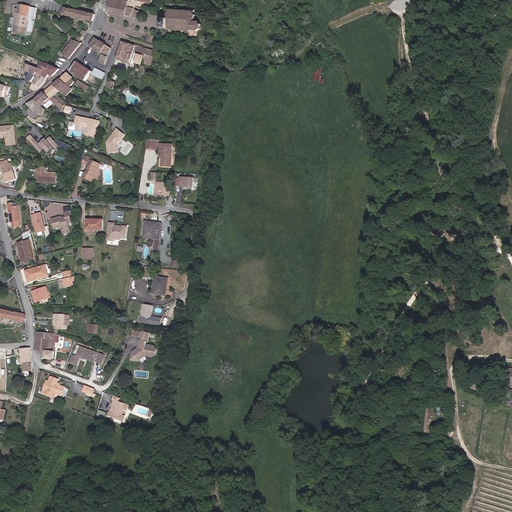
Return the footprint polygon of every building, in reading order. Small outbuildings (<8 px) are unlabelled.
[(117,14),(120,0),(109,0),(108,12),(117,14)] [(135,9),(136,6),(142,7),(142,2),(152,3),(152,0),(120,0),(117,14),(131,17),(134,18),(141,12),(135,10),(135,9)] [(28,31),(31,17),(32,18),(34,9),(30,8),(31,7),(19,5),(18,9),(16,8),(15,14),(17,14),(14,28),(27,31),(28,31)] [(95,15),(65,8),(63,15),(73,17),(73,18),(83,21),(83,20),(93,22),(95,15)] [(199,22),(195,22),(195,20),(196,19),(197,20),(197,19),(196,18),(196,16),(197,16),(197,15),(196,16),(195,14),(197,12),(196,11),(193,13),(186,12),(186,10),(185,10),(185,12),(179,12),(179,9),(178,9),(178,12),(172,11),(169,8),(168,9),(169,11),(169,19),(166,19),(166,18),(163,18),(162,29),(172,30),(172,32),(173,33),(174,29),(177,29),(177,33),(178,33),(179,29),(184,30),(183,34),(185,34),(185,30),(191,31),(191,34),(192,35),(192,36),(198,37),(199,33),(199,32),(202,30),(203,31),(203,30),(203,29),(203,26),(204,26),(204,25),(203,25),(200,22),(199,22)] [(105,65),(112,48),(95,38),(90,46),(102,54),(99,62),(105,65)] [(69,59),(82,43),(72,40),(61,53),(69,59)] [(123,42),(120,49),(127,52),(128,50),(132,52),(135,45),(123,42)] [(151,66),(156,52),(135,45),(132,52),(128,50),(127,52),(120,49),(117,58),(130,63),(130,64),(131,65),(131,66),(132,66),(133,66),(133,65),(134,65),(134,62),(141,64),(142,63),(151,66)] [(52,77),(59,69),(51,65),(41,62),(39,69),(40,69),(41,68),(49,74),(52,77)] [(77,62),(71,71),(86,81),(92,72),(77,62)] [(47,78),(49,74),(41,68),(40,69),(39,69),(29,65),(28,64),(25,71),(35,75),(37,72),(47,78)] [(316,65),(315,80),(322,81),(323,66),(316,65)] [(103,79),(106,74),(95,68),(92,74),(103,79)] [(45,83),(47,78),(37,72),(35,75),(34,76),(36,78),(33,83),(40,88),(45,83)] [(67,73),(61,79),(70,87),(75,82),(72,79),(73,78),(67,73)] [(73,89),(70,87),(61,79),(53,85),(60,91),(67,96),(73,89)] [(87,93),(90,88),(78,80),(75,85),(87,93)] [(113,90),(115,83),(108,80),(106,86),(113,90)] [(8,95),(10,88),(1,85),(0,89),(0,96),(4,97),(5,94),(8,95)] [(54,96),(58,93),(60,91),(53,85),(44,92),(50,99),(54,96)] [(42,106),(50,99),(44,92),(36,100),(27,104),(31,108),(37,115),(42,116),(46,110),(42,106)] [(66,103),(58,96),(56,98),(56,99),(65,106),(66,103)] [(37,115),(31,108),(27,112),(34,119),(37,115)] [(96,137),(99,122),(85,118),(83,119),(82,119),(81,118),(77,117),(75,125),(77,125),(83,126),(88,127),(86,135),(96,137)] [(16,145),(14,126),(0,127),(0,134),(3,134),(8,134),(9,145),(16,145)] [(117,145),(125,135),(118,129),(107,142),(109,153),(118,152),(117,145)] [(56,150),(60,146),(51,137),(47,141),(45,139),(40,145),(34,139),(30,143),(41,153),(45,149),(49,153),(54,147),(56,150)] [(154,149),(156,141),(148,140),(147,148),(154,149)] [(172,167),(173,145),(164,144),(163,148),(162,148),(162,158),(162,166),(172,167)] [(96,177),(99,170),(98,169),(100,164),(93,161),(91,160),(92,158),(86,156),(83,163),(89,166),(86,173),(85,172),(83,178),(91,181),(93,176),(95,177),(96,177)] [(16,179),(12,163),(9,164),(8,161),(1,163),(4,172),(6,171),(6,172),(4,173),(6,181),(16,179)] [(56,184),(57,173),(47,172),(47,168),(37,167),(36,173),(39,173),(39,178),(38,182),(47,183),(56,184)] [(194,188),(194,178),(180,177),(180,187),(194,188)] [(169,196),(170,184),(158,183),(157,195),(169,196)] [(21,226),(18,206),(14,207),(13,203),(8,204),(11,222),(13,222),(14,227),(21,226)] [(46,230),(41,213),(32,216),(37,233),(46,230)] [(71,233),(69,223),(72,222),(70,213),(65,214),(66,217),(63,218),(60,219),(59,217),(52,219),(55,230),(62,228),(63,235),(71,233)] [(103,230),(104,220),(87,219),(87,230),(95,230),(103,230)] [(159,247),(162,223),(145,221),(143,238),(156,240),(155,246),(159,247)] [(126,239),(128,226),(123,226),(123,227),(114,225),(114,223),(109,223),(108,236),(113,237),(115,239),(119,239),(121,238),(126,239)] [(34,259),(29,240),(18,243),(20,249),(21,248),(25,261),(34,259)] [(181,268),(183,258),(174,256),(172,266),(181,268)] [(37,277),(49,274),(46,265),(26,271),(29,282),(38,279),(37,277)] [(74,286),(74,277),(71,278),(72,282),(64,284),(65,288),(74,286)] [(165,290),(166,278),(156,277),(153,294),(166,296),(166,295),(167,291),(165,290)] [(50,298),(47,287),(33,292),(34,296),(36,302),(50,298)] [(152,317),(154,306),(144,305),(141,322),(162,325),(163,319),(152,317)] [(0,320),(2,321),(3,317),(26,322),(27,319),(26,315),(0,309),(0,320)] [(65,325),(66,315),(56,315),(56,320),(55,325),(57,325),(57,329),(68,330),(68,326),(65,325)] [(46,333),(37,332),(36,351),(42,351),(42,338),(45,339),(46,333)] [(157,354),(158,350),(155,346),(151,345),(151,346),(146,345),(147,342),(149,342),(150,333),(142,332),(141,337),(142,337),(141,341),(140,340),(138,348),(139,348),(139,351),(138,351),(135,350),(133,352),(132,356),(136,356),(135,360),(139,361),(147,356),(153,357),(157,354)] [(54,359),(55,342),(59,343),(60,334),(46,333),(45,339),(49,339),(49,352),(46,351),(45,359),(54,359)] [(511,336),(507,335),(503,347),(511,349),(511,336)] [(103,363),(105,356),(100,354),(99,356),(97,355),(98,353),(80,347),(77,358),(73,357),(71,363),(77,365),(80,357),(95,362),(96,358),(98,359),(97,361),(103,363)] [(32,371),(32,361),(24,361),(25,371),(32,371)] [(62,395),(65,387),(60,385),(61,384),(59,383),(58,384),(57,384),(59,380),(51,377),(49,381),(47,381),(43,393),(53,397),(54,392),(56,393),(62,395)] [(90,394),(92,388),(85,386),(83,392),(90,394)] [(128,411),(130,406),(119,402),(121,398),(114,396),(113,400),(114,400),(113,405),(114,408),(113,409),(111,410),(109,416),(115,418),(124,421),(125,419),(126,416),(123,415),(122,414),(123,410),(125,410),(128,411)]
